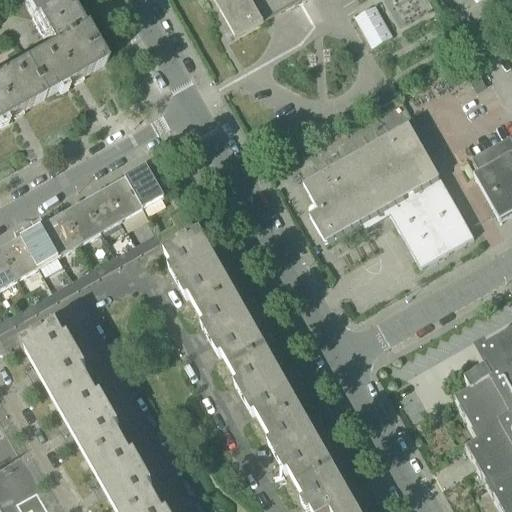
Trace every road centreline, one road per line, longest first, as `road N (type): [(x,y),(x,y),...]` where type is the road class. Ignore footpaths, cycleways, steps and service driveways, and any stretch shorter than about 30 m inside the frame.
road 1 (residential): [(339,361),(191,111)]
road 2 (unknown): [(266,57),(321,14),(346,23),(365,59),(352,93),(328,103),(301,96),(267,68)]
road 3 (unknown): [(506,267),(446,133),(510,87)]
road 4 (residential): [(0,223),(191,111)]
road 5 (residential): [(339,361),(511,264)]
road 6 (residential): [(422,511),(339,361)]
road 7 (residential): [(71,511),(0,384)]
road 8 (residential): [(191,111),(129,0)]
